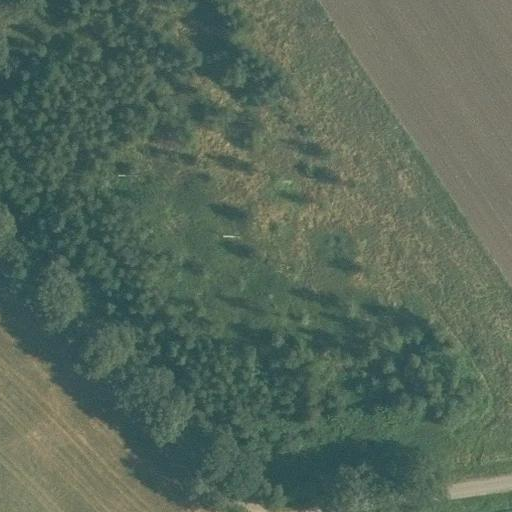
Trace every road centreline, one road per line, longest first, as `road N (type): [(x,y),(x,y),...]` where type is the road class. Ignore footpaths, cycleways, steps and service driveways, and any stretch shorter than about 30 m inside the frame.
road 1 (track): [(260,511),(0,255)]
road 2 (unclassified): [(316,511),(511,481)]
